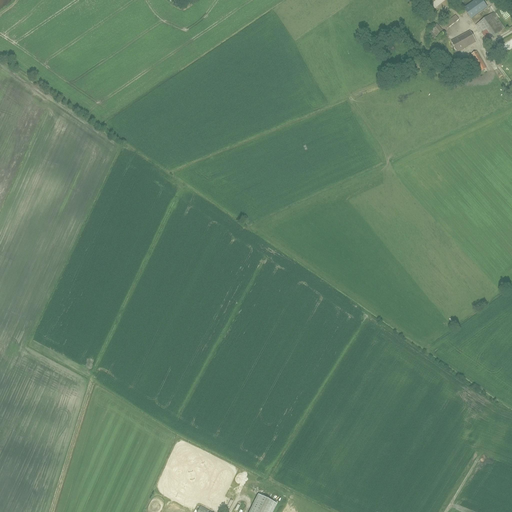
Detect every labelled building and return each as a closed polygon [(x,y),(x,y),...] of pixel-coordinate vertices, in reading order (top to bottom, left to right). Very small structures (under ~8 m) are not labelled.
[(426,0),(422,3),(427,9),(438,0),(426,0)] [(445,0),(452,9),(457,5),(452,0),(445,0)] [(478,0),(464,9),(470,18),(486,9),(480,0),(478,0)] [(502,23),(496,14),(476,27),(481,35),(488,31),(493,38),(503,31),(499,25),(502,23)] [(445,24),(449,29),(458,23),(454,18),(445,24)] [(430,30),(436,40),(445,34),(439,25),(430,30)] [(451,42),(457,53),(476,43),(470,32),(451,42)] [(511,41),(502,46),(505,53),(511,50),(511,41)] [(480,73),(486,69),(476,52),(470,56),(480,73)] [(469,64),(467,59),(460,62),(463,68),(469,64)] [(273,511),(277,505),(258,495),(249,511),(273,511)]
